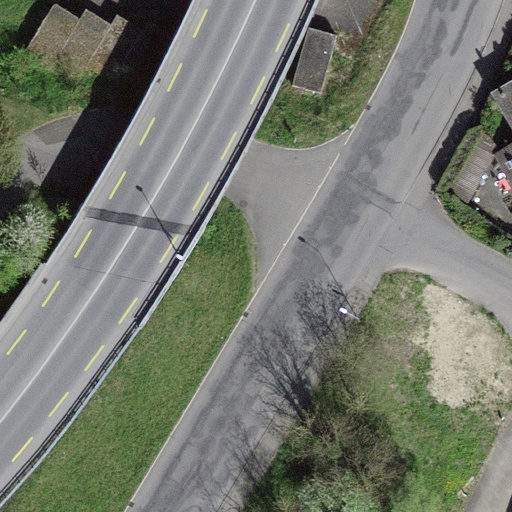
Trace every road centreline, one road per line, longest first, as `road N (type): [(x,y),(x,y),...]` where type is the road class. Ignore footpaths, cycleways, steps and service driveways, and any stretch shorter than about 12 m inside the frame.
road 1 (primary): [(0,418),(144,213),(254,0)]
road 2 (residential): [(358,202),(170,511)]
road 3 (residential): [(456,0),(358,202)]
road 4 (residential): [(511,295),(358,202)]
